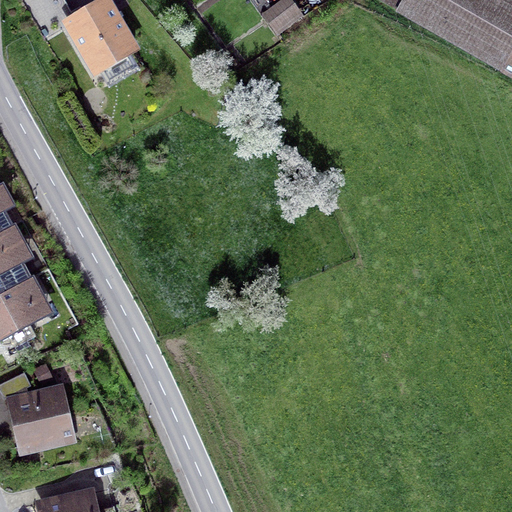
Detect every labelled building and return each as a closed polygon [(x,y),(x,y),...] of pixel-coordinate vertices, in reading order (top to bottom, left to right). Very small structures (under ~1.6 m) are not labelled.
[(60,0),(23,0),(45,36),(67,23),(95,72),(134,49),(106,0),(72,20),(60,0)] [(280,34),(308,13),(297,0),(276,0),(262,11),(280,34)] [(382,0),(399,10),(501,69),(511,48),(511,0),(382,0)] [(511,48),(501,69),(511,75),(511,48)] [(0,232),(12,226),(0,205),(0,232)] [(15,251),(23,247),(12,226),(0,232),(0,294),(30,278),(15,251)] [(33,303),(41,299),(30,278),(0,294),(0,338),(0,339),(41,318),(33,303)] [(0,384),(0,391),(4,399),(31,386),(24,373),(0,384)] [(11,403),(22,449),(62,440),(57,417),(63,415),(58,392),(34,397),(32,393),(11,403)] [(93,511),(89,495),(41,506),(41,511),(93,511)]
